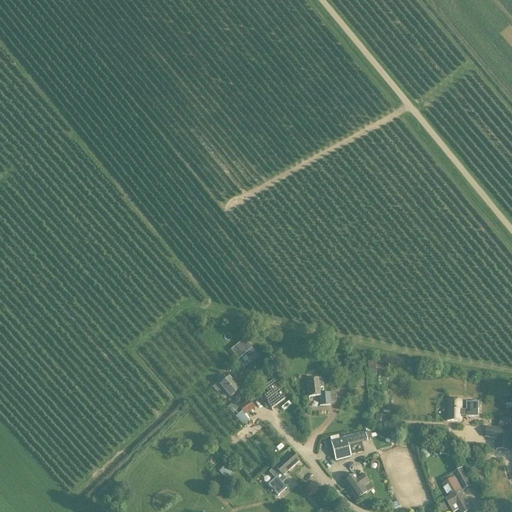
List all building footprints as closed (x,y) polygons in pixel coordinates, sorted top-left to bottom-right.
[(245,346),(237,338),(226,351),(232,358),(245,346)] [(369,375),(376,374),(374,360),(367,361),(369,375)] [(362,370),(347,371),(348,388),(363,387),(362,370)] [(216,393),(222,388),(229,397),(238,390),(228,378),(220,385),(218,382),(211,387),(216,393)] [(308,397),(318,397),(319,406),(330,405),(329,393),(319,393),(319,388),(323,388),(322,378),(318,379),(306,379),(308,397)] [(247,400),(237,408),(233,402),(226,408),(242,426),(248,421),(244,416),(254,408),(247,400)] [(466,410),(461,410),(461,401),(448,400),(447,421),(461,422),(461,416),(466,416),(466,417),(478,418),(478,403),(466,402),(466,410)] [(496,449),(507,450),(508,440),(509,429),(510,420),(500,418),(499,428),(486,427),(484,437),(497,439),(496,449)] [(365,433),(330,442),(335,461),(350,457),(347,446),(367,441),(365,433)] [(268,472),(274,479),(267,485),(277,496),(285,489),(281,483),(285,479),(282,476),(298,462),(290,452),(274,467),(268,472)] [(225,466),(218,472),(225,480),(232,474),(225,466)] [(459,511),(465,511),(472,508),(462,491),(472,486),(462,468),(452,473),(454,477),(441,485),(448,497),(445,499),(452,511),(454,511),(458,510),(459,511)] [(342,477),(344,481),(356,499),(367,492),(364,488),(368,485),(361,475),(357,478),(354,474),(349,478),(346,474),(342,477)] [(397,502),(391,504),(394,511),(400,508),(397,502)]
